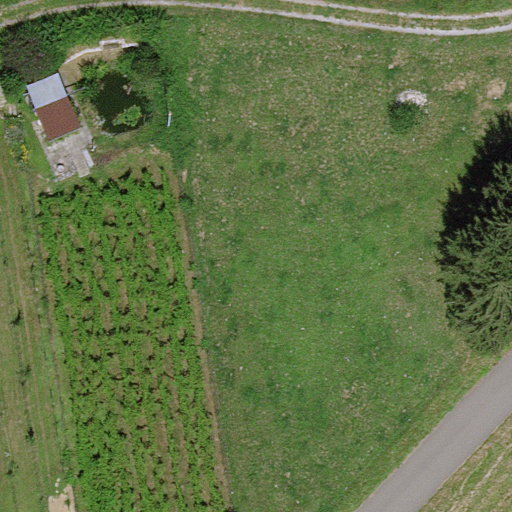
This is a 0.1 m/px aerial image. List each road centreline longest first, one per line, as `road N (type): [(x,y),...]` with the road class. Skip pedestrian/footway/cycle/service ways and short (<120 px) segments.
road 1 (track): [(511,19),(423,24),(243,0)]
road 2 (unclassified): [(389,511),(511,378)]
